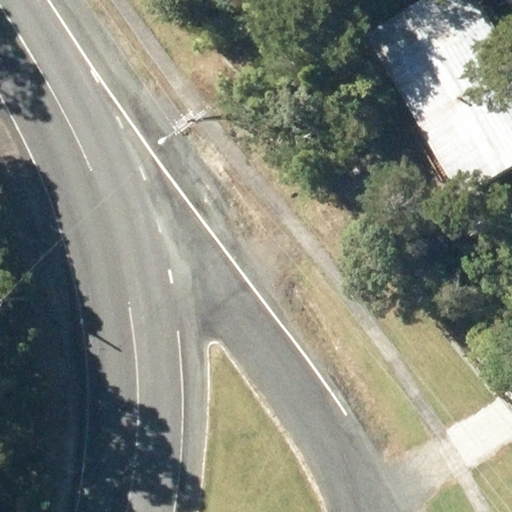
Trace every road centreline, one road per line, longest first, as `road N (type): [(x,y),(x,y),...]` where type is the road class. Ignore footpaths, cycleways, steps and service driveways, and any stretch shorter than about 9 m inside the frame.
road 1 (residential): [(113,239),(222,300),(358,511)]
road 2 (secondary): [(113,239),(136,402),(124,511)]
road 3 (secondary): [(0,9),(80,149),(113,239)]
